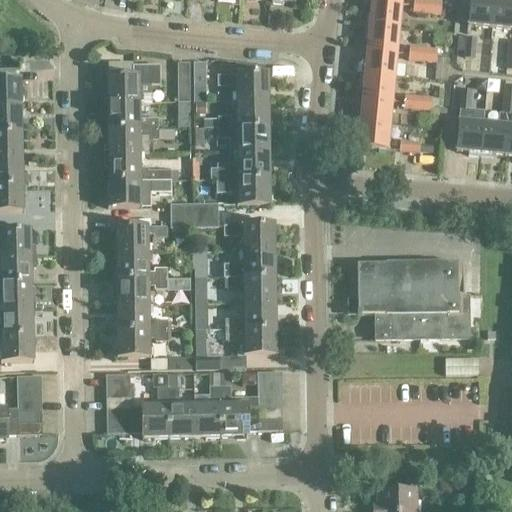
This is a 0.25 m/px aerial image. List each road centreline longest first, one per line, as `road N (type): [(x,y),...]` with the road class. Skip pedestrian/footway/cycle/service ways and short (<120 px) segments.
road 1 (residential): [(73,479),(77,23)]
road 2 (residential): [(316,473),(311,184)]
road 3 (residential): [(324,50),(77,23)]
road 4 (residential): [(73,479),(316,473)]
road 5 (residential): [(511,204),(311,184)]
road 6 (residential): [(311,184),(324,50)]
